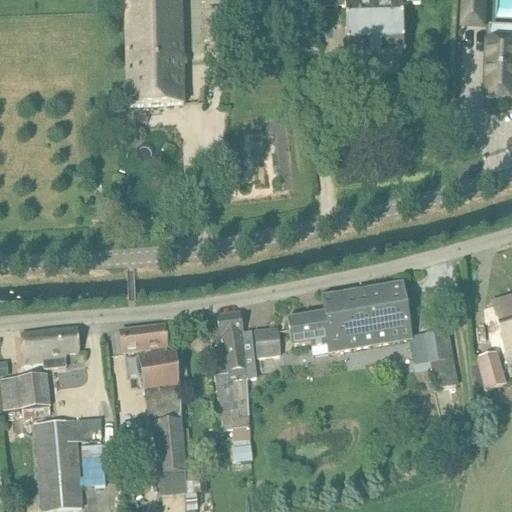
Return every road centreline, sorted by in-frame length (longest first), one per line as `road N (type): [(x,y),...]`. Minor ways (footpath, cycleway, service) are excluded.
road 1 (residential): [(0,330),(201,299),(511,228)]
road 2 (unclassified): [(0,272),(342,220),(511,174)]
road 3 (unknown): [(463,187),(466,0)]
